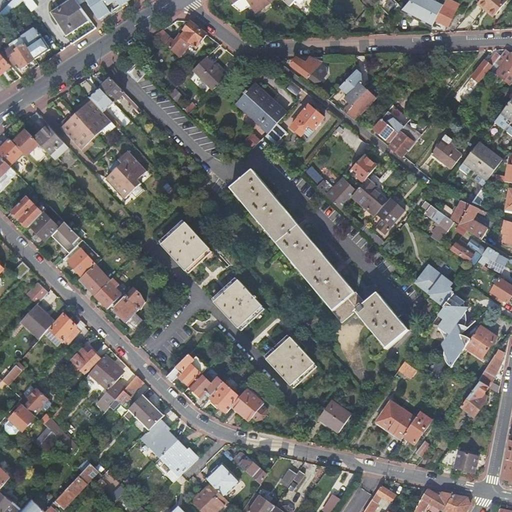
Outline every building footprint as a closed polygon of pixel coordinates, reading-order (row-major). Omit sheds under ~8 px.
[(25,0),(12,0),(0,12),(0,24),(8,17),(11,13),(23,2),(25,0)] [(25,0),(23,2),(31,12),(38,7),(32,0),(25,0)] [(79,5),(75,0),(71,0),(51,14),(66,37),(90,21),(79,5)] [(75,0),(79,5),(86,0),(100,21),(131,0),(75,0)] [(232,0),(234,3),(239,0),(245,0),(254,13),(270,3),(272,0),(232,0)] [(412,0),(403,11),(402,12),(428,25),(433,27),(436,21),(444,6),(445,5),(440,2),(435,0),(412,0)] [(447,0),(445,5),(444,6),(456,12),(459,6),(447,0)] [(481,0),(477,4),(485,10),(486,9),(495,16),(509,0),(508,0),(481,0)] [(444,6),(436,21),(448,27),(456,12),(444,6)] [(486,9),(485,10),(494,18),(495,16),(486,9)] [(162,31),(156,35),(166,45),(179,58),(190,44),(196,49),(201,43),(207,37),(206,36),(207,35),(191,23),(190,24),(187,24),(185,28),(185,30),(184,31),(186,32),(182,37),(180,36),(175,43),(162,31)] [(22,38),(26,44),(26,45),(35,59),(50,50),(43,38),(42,38),(34,29),(21,37),(22,38)] [(26,45),(26,44),(17,50),(14,46),(2,53),(13,65),(18,62),(22,68),(35,59),(26,45)] [(507,51),(505,51),(499,59),(495,63),(501,67),(497,74),(510,84),(511,82),(511,54),(511,55),(507,51)] [(11,67),(0,54),(0,76),(8,86),(15,82),(5,72),(11,67)] [(472,78),(480,83),(488,73),(495,63),(499,59),(495,56),(488,63),(485,61),(472,78)] [(193,71),(213,91),(225,78),(206,58),(193,71)] [(322,63),(311,58),(308,62),(305,63),(296,59),(292,67),(308,79),(309,78),(316,83),(318,83),(322,82),(325,78),(327,74),(327,69),(321,65),(322,63)] [(493,78),(497,74),(501,67),(495,63),(488,73),(493,78)] [(147,74),(137,64),(128,73),(137,83),(147,74)] [(353,108),(369,91),(361,84),(363,83),(362,74),(358,70),(357,71),(340,88),(346,93),(346,99),(345,100),(353,108)] [(111,79),(100,89),(114,103),(122,96),(139,113),(142,111),(111,79)] [(96,92),(86,81),(78,85),(90,98),(92,100),(113,122),(115,125),(120,131),(122,129),(106,111),(114,103),(100,89),(96,92)] [(254,119),(269,133),(277,124),(286,115),(254,84),(248,91),(246,90),(243,93),(245,94),(237,103),(240,106),(240,108),(251,119),(254,119)] [(463,85),(457,93),(466,101),(473,92),(463,85)] [(353,108),(347,114),(355,121),(361,115),(362,115),(377,99),(369,91),(353,108)] [(92,100),(90,98),(80,107),(82,110),(92,100)] [(112,123),(113,122),(92,100),(82,110),(71,119),(62,128),(82,151),(91,142),(102,132),(112,123)] [(511,100),(495,124),(504,131),(504,130),(507,132),(507,133),(511,136),(511,100)] [(324,119),(309,106),(291,128),(301,136),(309,126),(314,131),(324,119)] [(409,122),(391,108),(374,130),(391,143),(405,126),(409,122)] [(62,128),(71,119),(69,116),(59,125),(62,128)] [(410,120),(409,122),(405,126),(407,128),(401,135),(390,148),(402,158),(419,137),(420,138),(425,133),(410,120)] [(116,127),(112,123),(102,132),(104,135),(108,131),(110,133),(116,127)] [(265,137),(273,146),(286,132),(277,124),(269,133),(265,137)] [(49,126),(35,139),(40,144),(51,156),(56,161),(69,148),(49,126)] [(14,143),(24,153),(27,157),(40,144),(35,139),(27,131),(14,143)] [(247,143),(253,149),(260,141),(257,138),(256,138),(254,136),(250,136),(250,135),(246,139),(247,140),(246,140),(247,143)] [(452,140),(446,135),(431,155),(451,170),(462,155),(454,150),(458,145),(452,141),(452,140)] [(0,150),(0,156),(10,167),(24,153),(14,143),(11,140),(0,150)] [(94,144),(91,142),(82,151),(84,153),(94,144)] [(491,153),(479,144),(460,170),(471,179),(491,153)] [(125,199),(141,184),(138,180),(147,172),(128,151),(118,161),(116,161),(110,167),(110,170),(112,173),(107,178),(125,199)] [(502,161),(491,153),(471,179),(483,188),(493,175),(502,161)] [(511,153),(508,153),(502,161),(493,175),(492,180),(502,182),(505,166),(511,167),(511,153)] [(11,180),(17,174),(10,167),(0,156),(0,194),(12,182),(11,180)] [(378,167),(366,156),(352,172),(364,183),(368,179),(378,167)] [(355,294),(253,171),(231,189),(333,311),(331,312),(342,325),(355,313),(375,338),(377,337),(387,349),(409,331),(378,294),(364,305),(362,303),(361,304),(354,295),(355,294)] [(357,193),(353,197),(376,216),(388,202),(375,191),(378,188),(368,179),(364,183),(357,193)] [(326,183),(324,181),(318,188),(342,211),(353,197),(357,193),(344,180),(334,191),(332,189),(333,188),(327,183),(326,183)] [(164,188),(170,193),(173,190),(168,184),(164,188)] [(35,205),(38,202),(35,198),(31,202),(26,197),(12,212),(20,220),(35,205)] [(392,200),(379,215),(383,219),(382,221),(383,221),(377,227),(386,235),(405,212),(392,200)] [(432,238),(441,244),(450,230),(452,227),(455,223),(452,221),(441,213),(426,202),(423,207),(428,211),(427,214),(438,222),(436,224),(439,226),(434,233),(435,234),(432,238)] [(446,206),(441,213),(452,221),(452,220),(461,225),(471,206),(462,202),(458,209),(456,207),(454,211),(446,206)] [(39,210),(35,205),(20,220),(28,228),(47,210),(43,206),(39,210)] [(461,225),(460,226),(468,231),(483,240),(488,230),(477,223),(478,221),(478,218),(475,217),(480,210),(471,206),(461,225)] [(45,213),(31,227),(46,242),(59,228),(45,213)] [(367,219),(359,228),(363,232),(371,223),(367,219)] [(511,223),(510,223),(506,221),(503,235),(506,235),(505,238),(508,238),(507,244),(511,245),(511,223)] [(84,241),(66,223),(52,236),(70,255),(76,249),(84,241)] [(211,250),(187,224),(163,246),(187,272),(211,250)] [(381,247),(384,244),(367,228),(364,232),(381,247)] [(469,262),(476,252),(460,241),(453,251),(469,262)] [(479,263),(482,265),(485,267),(489,259),(491,261),(488,267),(502,275),(509,261),(499,256),(499,254),(490,248),(479,263)] [(79,252),(76,249),(70,255),(66,259),(82,277),(95,265),(81,250),(79,252)] [(482,257),(476,252),(469,262),(475,266),(482,257)] [(16,269),(21,275),(29,269),(23,263),(16,269)] [(98,273),(93,268),(79,280),(92,293),(101,284),(105,287),(111,281),(100,270),(98,273)] [(434,275),(429,281),(439,289),(444,283),(434,275)] [(169,287),(174,282),(169,276),(164,281),(169,287)] [(113,279),(111,281),(105,287),(95,296),(108,309),(122,295),(116,289),(120,286),(113,279)] [(508,303),(511,296),(511,287),(500,280),(492,294),(508,303)] [(454,296),(455,294),(450,291),(452,289),(444,283),(439,289),(429,281),(424,288),(434,296),(432,298),(445,308),(454,296)] [(264,308),(240,282),(215,303),(240,330),(264,308)] [(38,304),(49,292),(40,284),(28,295),(38,304)] [(92,293),(95,296),(105,287),(101,284),(92,293)] [(134,287),(112,310),(126,323),(140,309),(141,310),(145,303),(140,294),(134,287)] [(465,303),(454,296),(445,308),(444,309),(440,315),(433,325),(441,327),(440,330),(449,336),(445,341),(446,344),(446,348),(445,351),(445,355),(445,360),(446,362),(448,364),(449,366),(452,369),(467,348),(472,341),(465,337),(462,336),(469,330),(465,328),(458,326),(466,315),(465,312),(461,308),(463,306),(465,303)] [(55,323),(36,306),(20,323),(39,340),(50,329),(55,323)] [(63,314),(55,323),(50,329),(67,347),(80,332),(63,314)] [(498,338),(481,327),(479,330),(472,341),(467,348),(483,359),(498,338)] [(316,366),(292,340),(268,361),(291,387),(316,366)] [(88,351),(85,348),(72,360),(86,373),(100,359),(90,349),(88,351)] [(200,355),(194,349),(189,355),(195,360),(200,355)] [(500,350),(480,381),(481,382),(490,388),(499,394),(500,387),(492,382),(496,377),(504,360),(502,359),(505,353),(500,350)] [(195,360),(189,355),(167,377),(172,383),(179,376),(190,387),(202,375),(191,364),(195,360)] [(210,366),(211,365),(200,355),(195,360),(191,364),(202,375),(210,366)] [(113,363),(105,356),(89,374),(90,374),(89,376),(90,377),(92,376),(109,390),(122,374),(111,366),(113,363)] [(417,370),(405,362),(400,370),(411,378),(417,370)] [(19,363),(2,381),(7,386),(24,368),(19,363)] [(212,368),(210,366),(202,375),(204,377),(212,368)] [(212,396),(224,383),(219,379),(213,385),(204,377),(202,375),(190,387),(201,398),(207,392),(212,396)] [(144,383),(137,376),(124,390),(117,399),(110,407),(113,410),(120,403),(123,406),(144,383)] [(481,382),(462,407),(476,418),(487,403),(488,396),(485,394),(490,388),(481,382)] [(232,408),(240,398),(224,383),(212,396),(210,398),(227,414),(232,408)] [(117,399),(124,390),(120,386),(112,394),(117,399)] [(25,395),(22,399),(19,402),(23,405),(35,416),(42,408),(41,407),(48,399),(37,389),(28,399),(25,395)] [(263,406),(265,404),(247,390),(240,398),(232,408),(243,416),(245,414),(252,419),(254,417),(263,406)] [(62,405),(70,396),(65,392),(57,401),(62,405)] [(161,415),(143,397),(126,415),(131,420),(135,416),(140,421),(138,424),(140,426),(142,423),(147,428),(161,415)] [(351,415),(331,401),(319,419),(339,433),(351,415)] [(377,422),(402,440),(404,437),(416,420),(391,402),(377,422)] [(23,431),(36,417),(35,416),(23,405),(21,407),(9,419),(5,425),(5,431),(9,434),(15,434),(20,429),(23,431)] [(267,409),(263,406),(254,417),(254,418),(258,421),(263,420),(267,415),(267,409)] [(243,416),(250,422),(252,419),(245,414),(243,416)] [(416,420),(404,437),(416,445),(432,422),(421,414),(416,420)] [(69,440),(50,419),(45,425),(48,429),(51,432),(56,436),(70,452),(75,446),(69,440)] [(110,431),(98,420),(93,426),(105,437),(110,431)] [(169,431),(159,421),(141,438),(161,457),(176,442),(167,432),(169,431)] [(51,432),(48,429),(31,448),(32,449),(31,450),(33,452),(40,445),(51,432)] [(56,436),(51,432),(40,445),(45,449),(56,436)] [(186,451),(176,442),(161,457),(171,468),(165,474),(173,483),(198,460),(188,449),(186,451)] [(416,454),(423,459),(432,447),(425,442),(416,454)] [(451,449),(440,463),(475,473),(480,457),(451,449)] [(241,453),(235,460),(238,463),(240,465),(248,456),(244,453),(241,453)] [(248,456),(240,465),(261,484),(268,474),(248,456)] [(511,461),(506,461),(502,480),(511,481),(511,461)] [(98,472),(91,464),(88,468),(83,473),(56,501),(63,508),(74,496),(75,497),(98,472)] [(83,473),(88,468),(84,464),(79,469),(83,473)] [(210,482),(212,484),(223,496),(239,481),(224,465),(208,480),(210,482)] [(0,489),(10,478),(0,468),(0,489)] [(294,480),(297,474),(290,470),(281,483),(288,488),(294,480)] [(305,475),(300,471),(297,474),(294,480),(299,484),(305,475)] [(339,488),(346,493),(354,482),(347,477),(339,488)] [(197,498),(212,484),(210,482),(195,495),(197,498)] [(223,496),(212,484),(197,498),(194,501),(204,511),(216,511),(228,501),(223,496)] [(397,495),(382,486),(364,511),(375,511),(377,509),(376,508),(383,498),(391,503),(397,495)] [(429,490),(414,511),(423,511),(424,510),(426,511),(431,503),(444,511),(454,495),(442,492),(439,495),(431,490),(429,490)] [(0,511),(19,511),(21,511),(0,492),(0,511)] [(242,510),(243,511),(270,511),(275,506),(269,502),(272,498),(267,495),(264,499),(255,493),(242,510)] [(325,511),(331,511),(341,499),(332,493),(321,510),(325,511)] [(466,511),(471,505),(468,498),(454,495),(444,511),(466,511)] [(45,511),(50,507),(54,504),(49,500),(37,511),(34,511),(33,511),(31,511),(45,511)]
